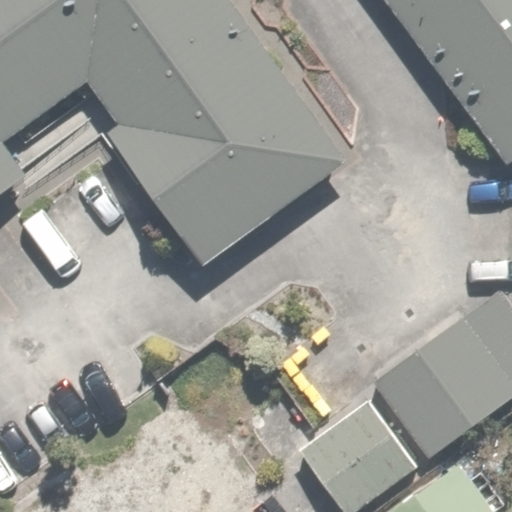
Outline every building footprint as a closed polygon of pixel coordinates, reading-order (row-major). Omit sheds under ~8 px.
[(0,0),(0,132),(79,75),(230,283),(356,192),(217,0),(0,0)] [(511,153),(511,0),(361,0),(484,173),(511,153)] [(511,305),(502,290),(493,297),(373,381),(423,453),(511,390),(511,305)] [(211,378),(21,511),(232,511),(210,481),(259,446),(211,378)] [(343,511),(413,461),(368,398),(297,449),(342,511),(343,511)] [(500,511),(459,456),(382,511),(500,511)]
